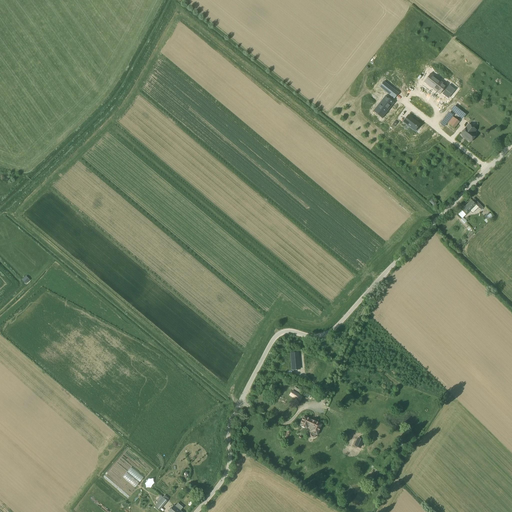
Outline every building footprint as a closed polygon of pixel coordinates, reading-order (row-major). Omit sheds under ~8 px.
[(434,72),(427,81),(442,93),(450,84),(434,72)] [(383,80),(378,86),(393,98),(398,92),(383,80)] [(445,90),(452,95),(455,90),(449,85),(445,90)] [(395,104),(386,96),(374,112),(383,119),(395,104)] [(452,116),(446,123),(454,129),(459,122),(452,116)] [(409,117),(404,124),(414,131),(419,125),(409,117)] [(466,127),(461,134),(463,136),(462,136),(463,137),(464,136),(471,142),(476,135),(473,133),(475,129),(469,124),(466,128),(466,127)] [(472,200),(461,210),(465,215),(471,210),(473,213),(478,207),(481,210),(483,208),(474,198),(472,200)] [(490,212),(484,216),(488,220),(493,217),(490,212)] [(292,391),(290,395),(298,401),(301,396),(292,391)] [(301,423),(299,426),(307,429),(308,426),(312,428),(310,432),(310,433),(310,435),(311,436),(313,437),(314,437),(315,436),(316,435),(317,435),(322,424),(314,421),(313,420),(304,416),(301,423)] [(175,506),(174,505),(168,511),(181,511),(180,510),(183,507),(177,503),(175,506)]
